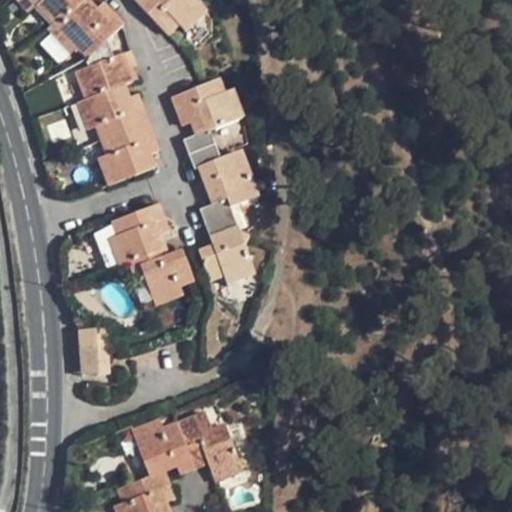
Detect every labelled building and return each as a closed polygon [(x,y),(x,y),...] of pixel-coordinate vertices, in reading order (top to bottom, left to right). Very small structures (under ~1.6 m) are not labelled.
[(43,0),(38,6),(58,26),(85,0),(43,0)] [(97,9),(88,0),(85,0),(58,26),(52,32),(71,52),(77,46),(89,58),(107,41),(123,26),(102,4),(97,9)] [(136,0),(169,34),(180,25),(185,31),(207,12),(195,0),(136,0)] [(115,56),(107,41),(89,58),(91,67),(78,71),(87,99),(126,84),(135,81),(129,69),(138,64),(132,50),(115,56)] [(195,169),(202,167),(222,159),(211,130),(243,119),(233,90),(224,93),(219,81),(202,86),(190,92),(175,98),(184,126),(193,123),(197,135),(185,139),(195,169)] [(98,127),(103,141),(114,136),(148,122),(138,96),(132,98),(126,84),(87,99),(79,103),(89,130),(98,127)] [(159,152),(148,122),(114,136),(103,141),(108,155),(100,158),(110,185),(156,168),(151,156),(159,152)] [(241,153),(222,159),(202,167),(215,204),(201,209),(214,243),(241,234),(231,207),(258,198),(241,153)] [(121,265),(129,263),(167,250),(162,237),(169,234),(170,230),(160,205),(113,223),(117,235),(112,241),(121,265)] [(254,276),(241,234),(214,243),(201,248),(214,281),(227,276),(229,284),(254,276)] [(167,250),(129,263),(135,278),(144,274),(156,305),(182,294),(179,286),(192,281),(183,251),(168,256),(167,250)] [(80,344),(105,342),(103,327),(79,329),(80,344)] [(80,344),(82,375),(107,373),(105,342),(80,344)] [(176,423),(195,470),(208,465),(216,482),(242,471),(224,426),(212,431),(205,412),(176,423)] [(133,431),(150,477),(164,472),(178,466),(181,475),(195,470),(176,423),(162,429),(159,422),(133,431)] [(164,472),(150,477),(117,490),(123,504),(115,507),(116,511),(169,511),(166,504),(175,501),(164,472)]
